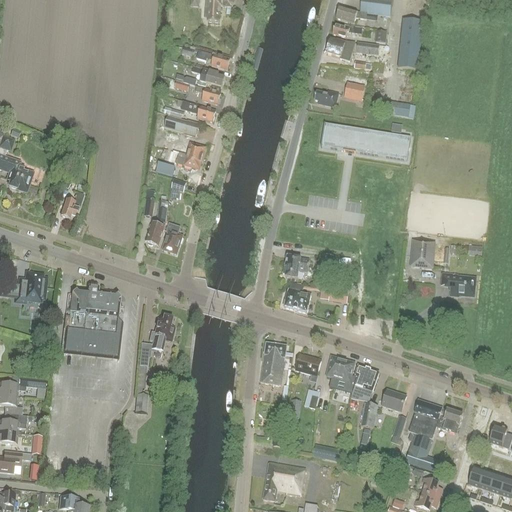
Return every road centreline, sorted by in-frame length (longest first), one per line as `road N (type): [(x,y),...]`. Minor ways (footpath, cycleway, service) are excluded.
road 1 (unclassified): [(255,317),(335,0)]
road 2 (tertiary): [(178,292),(256,0)]
road 3 (tertiary): [(511,399),(255,317)]
road 4 (tertiary): [(238,511),(255,317)]
road 5 (tertiary): [(178,292),(0,230)]
road 6 (residential): [(104,511),(105,495),(0,482)]
